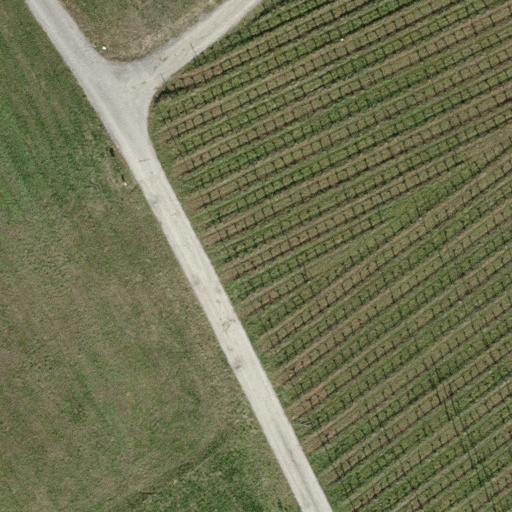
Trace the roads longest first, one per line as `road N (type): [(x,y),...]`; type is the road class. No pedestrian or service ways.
road 1 (track): [(120,98),(327,511)]
road 2 (track): [(249,0),(120,98)]
